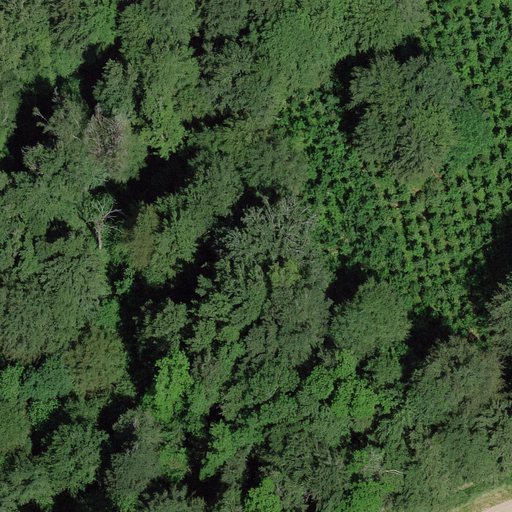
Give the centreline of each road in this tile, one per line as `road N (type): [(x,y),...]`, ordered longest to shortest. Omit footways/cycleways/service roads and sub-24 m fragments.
road 1 (track): [(511,462),(345,511)]
road 2 (track): [(0,54),(122,0)]
